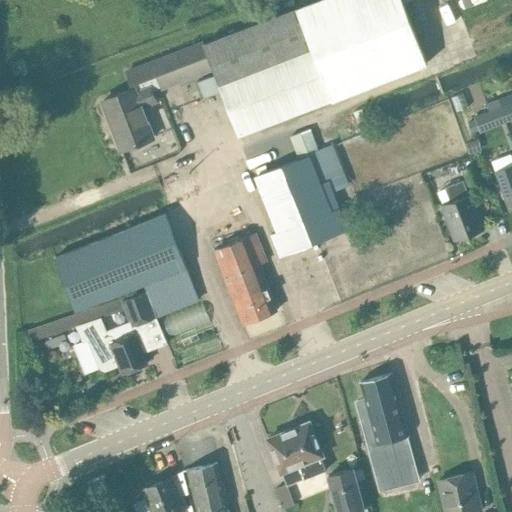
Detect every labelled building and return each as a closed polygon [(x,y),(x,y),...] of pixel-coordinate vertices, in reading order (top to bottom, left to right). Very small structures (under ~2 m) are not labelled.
[(427,63),(404,1),(403,0),(314,0),(296,7),(203,42),(202,40),(124,70),(132,89),(103,100),(121,149),(153,137),(142,108),(158,102),(153,89),(161,86),(162,90),(214,70),(219,83),(218,84),(239,136),(332,100),(427,63)] [(481,132),(508,121),(502,106),(475,117),(481,132)] [(319,151),(310,128),(290,136),(298,158),(254,175),(276,231),(271,234),(279,256),(348,229),(329,180),(343,175),(332,146),(319,151)] [(474,165),(461,170),(467,185),(480,179),(474,165)] [(511,208),(511,165),(496,172),(509,210),(511,208)] [(444,186),(450,202),(442,205),(455,239),(483,228),(471,194),(468,195),(462,179),(444,186)] [(30,341),(76,327),(82,342),(88,340),(101,371),(119,364),(123,372),(148,362),(135,332),(143,328),(146,322),(145,319),(198,298),(186,267),(165,212),(54,256),(75,311),(144,284),(147,290),(124,299),(123,297),(25,330),(30,341)] [(256,232),(214,248),(243,322),(277,309),(260,264),(267,261),(256,232)] [(405,436),(409,435),(392,374),(361,382),(366,399),(358,402),(375,462),(364,465),(371,491),(395,484),(399,498),(418,493),(415,480),(417,480),(405,436)] [(269,438),(283,472),(288,484),(304,477),(305,479),(326,471),(320,456),(323,455),(309,422),(269,438)] [(229,511),(229,507),(218,462),(189,470),(199,511),(229,511)] [(355,467),(327,474),(336,511),(355,511),(365,509),(355,467)] [(474,470),(436,478),(443,511),(480,511),(483,511),(474,470)] [(186,511),(171,476),(145,487),(150,498),(137,504),(140,511),(186,511)] [(275,489),(280,501),(287,507),(294,505),(287,484),(275,489)] [(412,497),(414,511),(430,511),(427,495),(412,497)]
